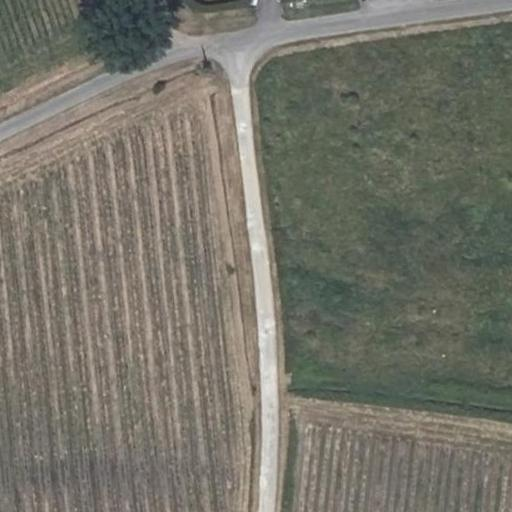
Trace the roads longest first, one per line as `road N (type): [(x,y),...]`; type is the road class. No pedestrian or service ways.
road 1 (unclassified): [(0,130),(188,46),(500,0)]
road 2 (track): [(267,511),(276,371),(230,38)]
